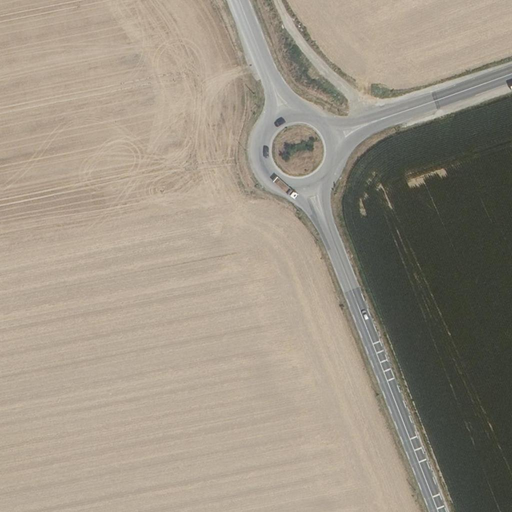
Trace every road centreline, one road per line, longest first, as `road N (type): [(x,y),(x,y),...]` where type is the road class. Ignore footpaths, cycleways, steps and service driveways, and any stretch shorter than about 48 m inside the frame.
road 1 (secondary): [(327,228),(438,511)]
road 2 (track): [(374,121),(276,0)]
road 3 (tertiary): [(511,75),(374,121)]
